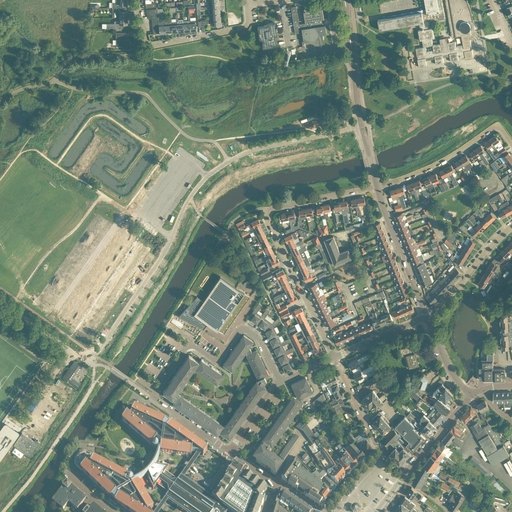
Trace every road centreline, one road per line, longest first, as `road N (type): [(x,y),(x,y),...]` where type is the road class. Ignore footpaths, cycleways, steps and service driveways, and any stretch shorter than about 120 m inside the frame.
road 1 (unclassified): [(216,158),(186,164),(10,417),(19,423)]
road 2 (residential): [(334,358),(267,213),(376,186)]
road 3 (unclassified): [(216,158),(360,126)]
road 4 (residential): [(426,317),(376,186)]
road 5 (residential): [(278,381),(259,338),(246,329),(217,360),(189,343)]
road 6 (residential): [(376,186),(446,159),(496,126)]
road 7 (residential): [(426,317),(511,222)]
